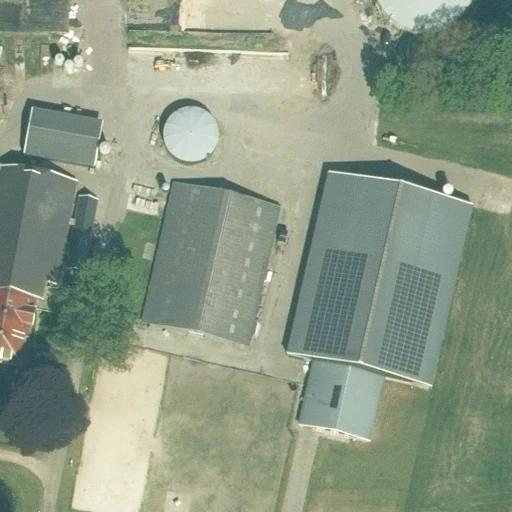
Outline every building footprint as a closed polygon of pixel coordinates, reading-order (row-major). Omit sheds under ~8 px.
[(373,0),(374,1),(374,2),(375,2),(375,3),(375,4),(376,5),(376,6),(376,7),(377,7),(377,8),(377,9),(378,10),(378,11),(379,11),(379,12),(380,13),(380,14),(381,14),(381,15),(381,16),(382,16),(383,17),(383,18),(384,19),(385,20),(385,21),(386,21),(387,22),(388,23),(389,24),(390,25),(391,25),(391,26),(392,26),(393,27),(394,28),(395,28),(396,29),(397,30),(398,30),(399,31),(400,31),(400,32),(401,32),(402,32),(403,33),(404,33),(405,34),(406,34),(407,34),(408,34),(409,35),(410,35),(411,35),(412,36),(413,36),(414,36),(415,36),(416,36),(417,36),(418,36),(419,36),(420,37),(421,37),(422,37),(423,37),(424,37),(425,37),(426,36),(427,36),(428,36),(429,36),(430,36),(431,36),(432,36),(433,36),(434,35),(435,35),(436,35),(437,34),(438,34),(439,34),(440,34),(441,33),(442,33),(443,32),(444,32),(445,32),(446,31),(447,30),(448,30),(449,29),(450,28),(451,28),(452,27),(453,26),(454,26),(454,25),(455,25),(456,24),(457,23),(458,22),(459,21),(460,21),(460,20),(461,19),(462,18),(462,17),(463,16),(464,16),(464,15),(465,14),(466,13),(466,12),(466,11),(467,11),(467,10),(468,9),(468,8),(468,7),(469,7),(469,6),(470,5),(470,4),(470,3),(470,2),(471,2),(471,1),(471,0),(373,0)] [(233,52),(233,32),(185,34),(186,53),(233,52)] [(216,130),(210,121),(201,115),(191,113),(180,116),(172,121),(166,130),(164,141),(166,151),(172,160),(181,166),(191,168),(201,166),(210,160),(216,151),(218,140),(216,130)] [(22,157),(94,170),(101,131),(30,118),(22,157)] [(75,184),(0,170),(0,365),(19,369),(23,343),(27,344),(34,304),(41,305),(45,286),(56,288),(59,269),(66,270),(65,272),(83,275),(95,202),(77,199),(73,223),(69,222),(75,184)] [(470,215),(326,182),(286,358),(314,365),(299,429),(367,444),(382,381),(430,391),(470,215)] [(144,326),(247,349),(279,211),(175,187),(151,292),(144,326)]
